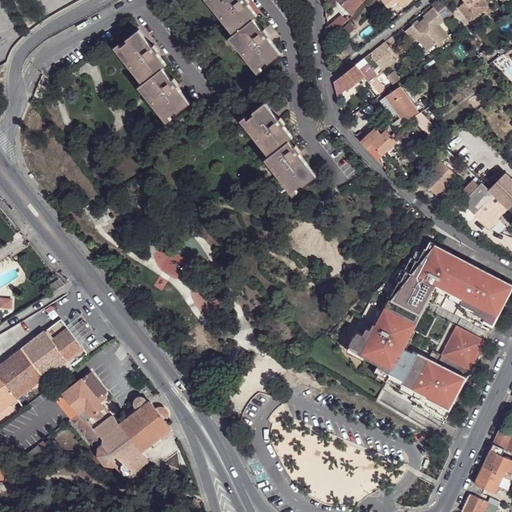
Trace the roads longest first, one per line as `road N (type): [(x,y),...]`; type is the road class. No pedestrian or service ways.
road 1 (unclassified): [(334,118),(427,212),(511,265)]
road 2 (residential): [(0,163),(20,56),(53,25),(103,0)]
road 3 (secondary): [(448,503),(511,355)]
road 4 (primary): [(0,163),(88,276)]
road 5 (primary): [(88,276),(165,377)]
